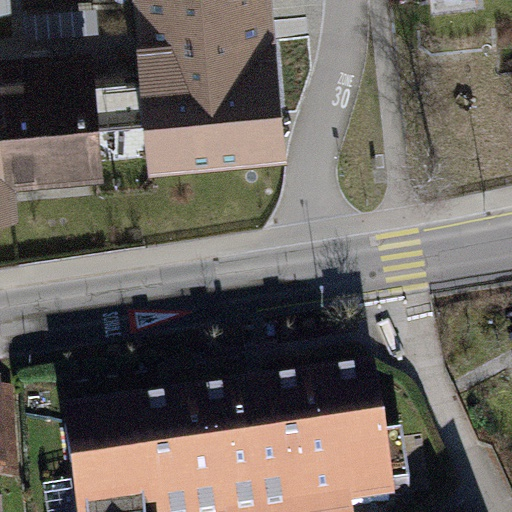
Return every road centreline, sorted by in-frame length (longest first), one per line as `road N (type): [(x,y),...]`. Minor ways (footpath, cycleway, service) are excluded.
road 1 (secondary): [(0,325),(317,274)]
road 2 (residential): [(317,274),(308,202),(317,142),(346,61),(350,0)]
road 3 (secondary): [(317,274),(511,241)]
